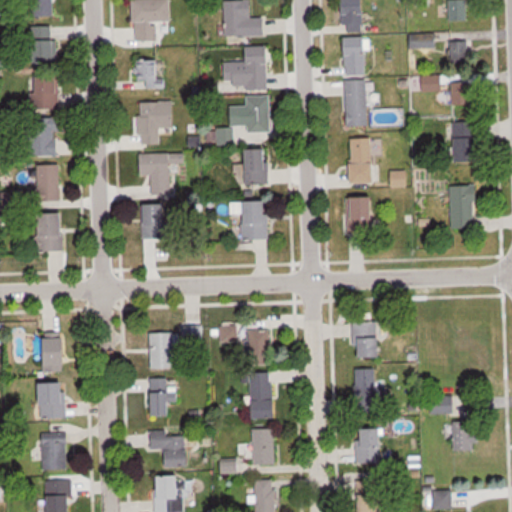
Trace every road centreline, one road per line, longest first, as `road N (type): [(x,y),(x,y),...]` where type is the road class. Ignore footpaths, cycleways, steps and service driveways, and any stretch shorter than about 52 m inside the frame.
road 1 (residential): [(0,292),(511,273)]
road 2 (residential): [(293,0),(310,511)]
road 3 (residential): [(100,511),(83,0)]
